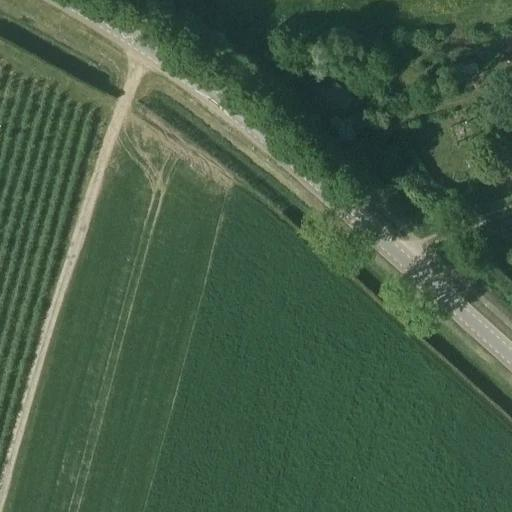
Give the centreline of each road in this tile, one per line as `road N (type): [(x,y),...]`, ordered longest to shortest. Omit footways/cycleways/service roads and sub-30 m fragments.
road 1 (unclassified): [(511,359),(233,114),(61,0)]
road 2 (track): [(148,52),(105,151),(0,496)]
